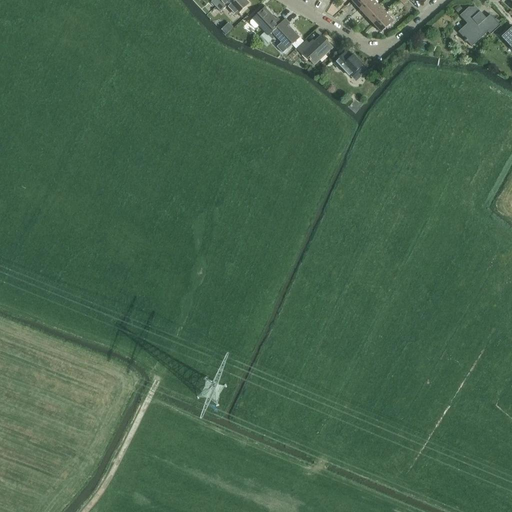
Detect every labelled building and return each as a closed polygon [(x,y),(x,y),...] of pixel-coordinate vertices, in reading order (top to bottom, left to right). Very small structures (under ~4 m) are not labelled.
[(222,0),(216,6),(221,11),(225,8),(227,6),(236,16),(248,5),(243,0),(222,0)] [(353,0),(352,1),(359,9),(369,0),(353,0)] [(373,0),(369,0),(359,9),(366,17),(379,6),(373,0)] [(379,6),(366,17),(374,25),(386,14),(379,6)] [(256,29),(259,26),(265,32),(259,38),(262,42),(268,36),(270,34),(272,33),(282,23),(278,18),(276,20),(265,7),(252,19),(250,22),(250,24),(253,28),(256,29)] [(467,24),(458,32),(471,47),(487,32),(490,35),(500,26),(490,15),(486,19),(476,8),(468,8),(459,16),(467,24)] [(386,14),(374,25),(381,34),(394,22),(386,14)] [(282,23),(272,33),(281,43),(276,47),(282,54),(287,49),(300,38),(289,26),(290,24),(286,20),(282,23)] [(511,26),(501,38),(511,49),(511,26)] [(268,36),(262,42),(265,45),(272,40),(268,36)] [(314,66),(333,48),(322,37),(311,47),(307,43),(298,51),(303,55),(304,54),(310,60),(309,61),(314,66)] [(351,77),(352,76),(354,78),(357,78),(360,77),(362,76),(368,71),(353,56),(349,59),(344,54),(334,63),(340,69),(342,67),(351,77)]
